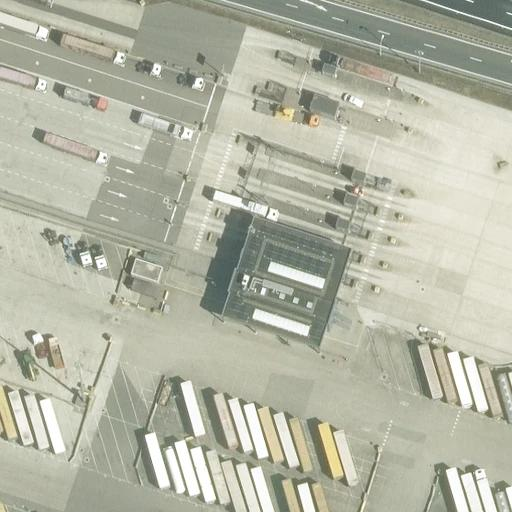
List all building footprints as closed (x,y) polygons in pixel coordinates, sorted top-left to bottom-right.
[(511,0),(379,0),(511,43),(511,40),(387,0),(511,0)] [(324,71),(322,78),(334,82),(336,74),(324,71)] [(314,101),(309,116),(335,124),(340,109),(314,101)] [(354,176),(352,183),(364,187),(366,180),(354,176)] [(347,200),(344,207),(356,211),(359,204),(347,200)] [(339,224),(337,231),(348,235),(351,227),(339,224)] [(331,249),(328,256),(340,260),(343,253),(331,249)] [(324,271),(321,278),(333,282),(336,275),(324,271)] [(237,279),(230,302),(329,334),(336,311),(237,279)] [(511,474),(495,473),(494,492),(511,492),(511,474)]
